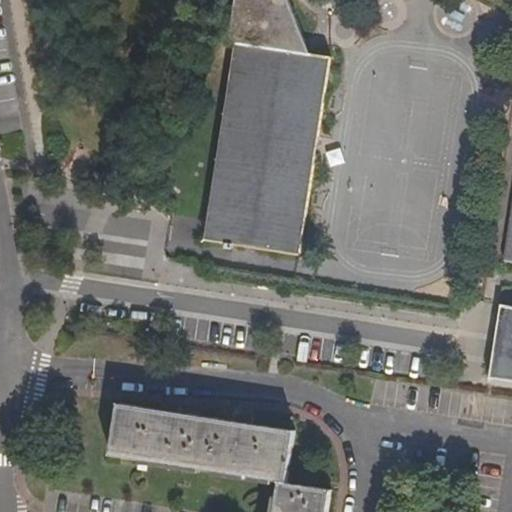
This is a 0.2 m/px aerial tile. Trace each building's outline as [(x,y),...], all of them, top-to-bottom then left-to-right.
[(304,252),(338,56),(318,52),(301,49),(302,37),(313,39),(297,0),(239,0),(233,36),(241,37),(206,236),(304,252)] [(318,52),(313,39),(302,37),(301,49),(318,52)] [(511,379),(511,304),(508,304),(498,378),(511,379)] [(284,481),(292,429),(115,399),(107,453),(276,480),(284,481)] [(322,511),(327,488),(284,481),(276,480),(270,511),(322,511)]
